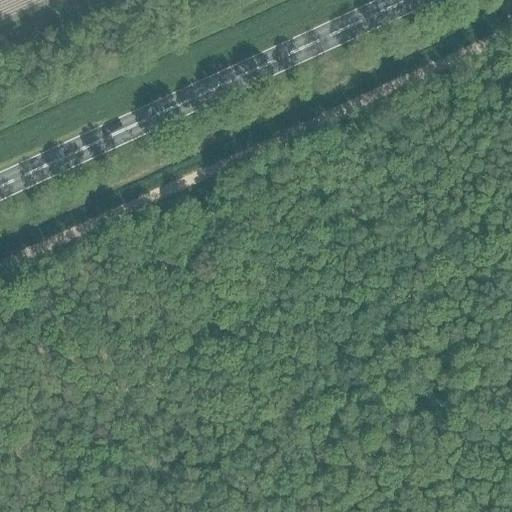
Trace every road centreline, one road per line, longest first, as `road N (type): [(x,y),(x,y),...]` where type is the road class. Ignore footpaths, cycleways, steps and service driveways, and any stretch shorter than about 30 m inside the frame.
road 1 (track): [(511,30),(0,266)]
road 2 (trunk): [(0,185),(405,0)]
road 3 (unknown): [(0,119),(259,0)]
